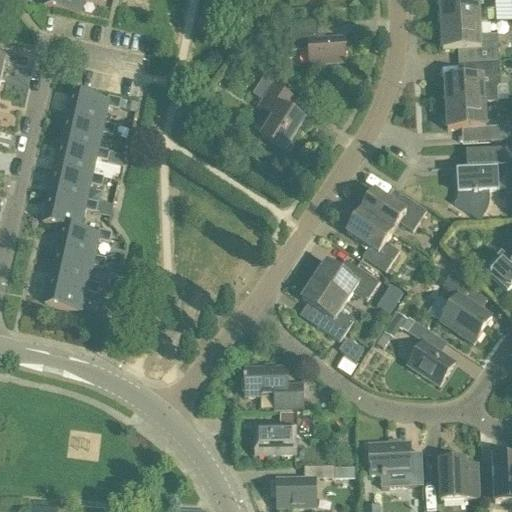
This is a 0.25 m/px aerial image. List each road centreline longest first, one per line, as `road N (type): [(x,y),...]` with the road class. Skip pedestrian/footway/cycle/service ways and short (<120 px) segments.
road 1 (residential): [(251,311),(383,105),(402,43),(403,0)]
road 2 (residential): [(0,289),(47,74),(68,56),(140,69)]
road 3 (residential): [(475,412),(387,409),(355,396),(251,311)]
road 4 (secondary): [(164,413),(123,383),(0,347)]
road 5 (residential): [(164,413),(251,311)]
road 6 (secondary): [(232,511),(206,460),(164,413)]
